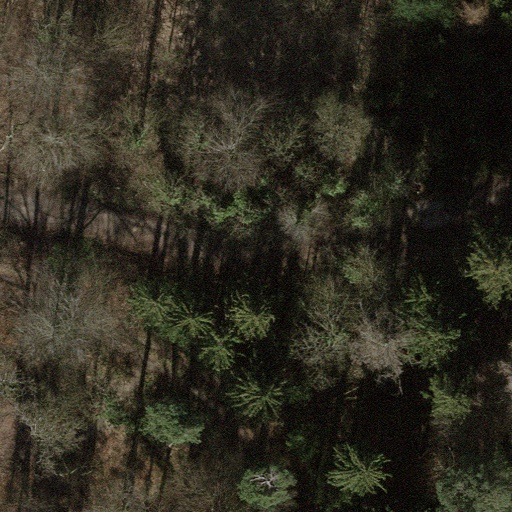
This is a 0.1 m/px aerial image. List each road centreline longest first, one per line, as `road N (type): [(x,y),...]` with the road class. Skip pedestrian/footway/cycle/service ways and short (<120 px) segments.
road 1 (track): [(0,201),(279,253),(511,200)]
road 2 (track): [(0,278),(168,349),(237,401),(346,511)]
